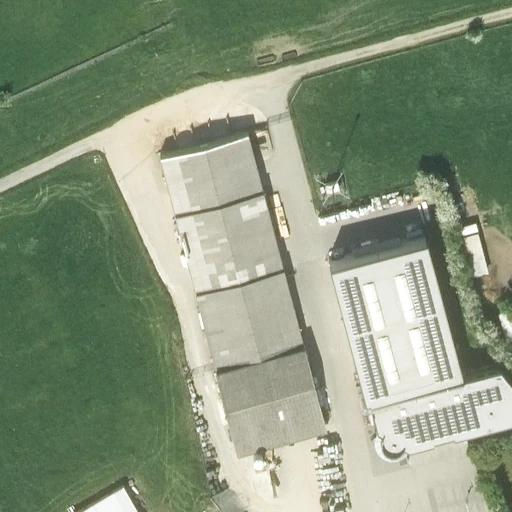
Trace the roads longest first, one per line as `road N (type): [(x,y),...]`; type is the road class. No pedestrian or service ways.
road 1 (track): [(127,130),(511,18)]
road 2 (track): [(0,188),(127,130)]
